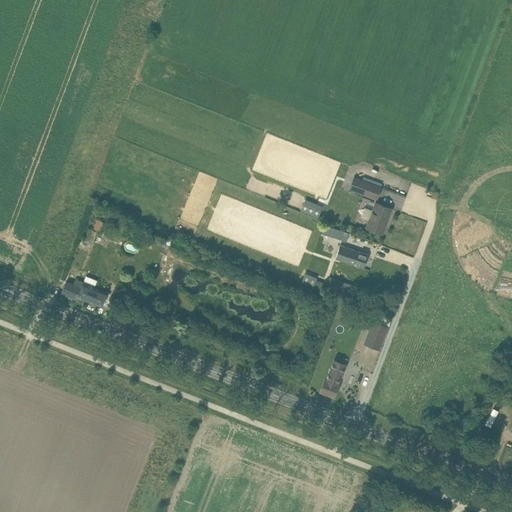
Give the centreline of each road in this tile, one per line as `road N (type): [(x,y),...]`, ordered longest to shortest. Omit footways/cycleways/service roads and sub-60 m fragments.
road 1 (tertiary): [(511,492),(0,293)]
road 2 (unknown): [(428,238),(356,432)]
